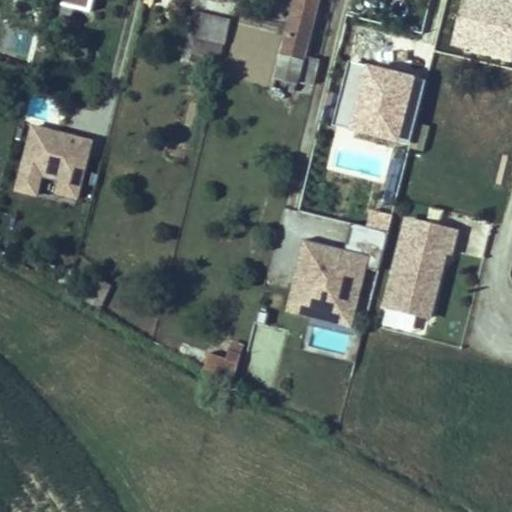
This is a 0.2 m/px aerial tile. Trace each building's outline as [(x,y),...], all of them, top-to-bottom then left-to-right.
[(92,0),(64,0),(63,6),(89,13),(92,0)] [(314,85),(320,60),(303,56),(316,0),(295,0),(275,81),(290,85),(289,90),(294,91),(297,80),(314,85)] [(199,13),(193,38),(224,45),(229,20),(199,13)] [(221,59),(224,45),(193,38),(190,52),(221,59)] [(361,117),(414,130),(428,74),(352,55),(342,96),(365,101),(361,117)] [(342,96),(338,111),(361,117),(365,101),(342,96)] [(77,198),(91,143),(33,128),(17,190),(36,196),(42,175),(61,180),(58,193),(77,198)] [(462,235),(406,223),(382,318),(436,330),(452,255),(457,256),(462,235)] [(342,256),(304,246),(287,315),(314,322),(317,309),(345,316),(355,280),(359,281),(361,273),(365,274),(377,277),(387,238),(349,228),(342,256)] [(350,331),(365,274),(361,273),(359,281),(355,280),(345,316),(317,309),(314,322),(350,331)] [(96,281),(89,294),(102,300),(109,287),(96,281)] [(99,308),(102,300),(89,294),(86,301),(99,308)] [(269,318),(257,315),(254,326),(266,329),(269,318)] [(232,343),(228,352),(241,356),(243,347),(232,343)] [(233,384),(241,356),(228,352),(226,359),(209,353),(204,369),(233,384)]
